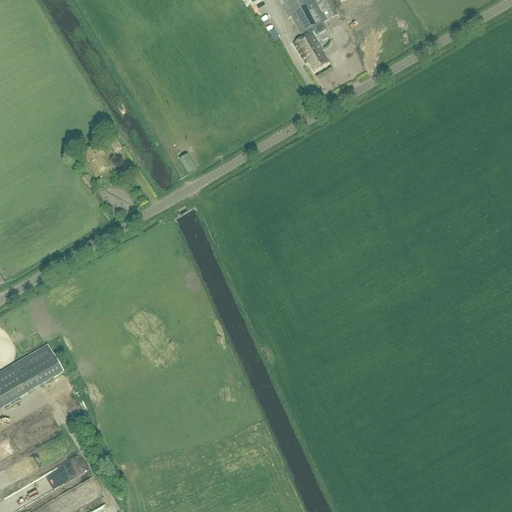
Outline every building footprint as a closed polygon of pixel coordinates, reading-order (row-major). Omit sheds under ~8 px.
[(311,34),(309,35),(307,32),(336,16),(327,0),(277,0),(288,20),(290,19),(300,36),(302,34),(305,38),(293,45),(305,65),(308,63),(314,73),(328,64),(321,53),(322,52),(311,34)] [(107,139),(115,155),(121,151),(113,137),(107,139)] [(87,163),(88,163),(95,176),(110,168),(105,159),(106,159),(99,147),(83,155),(87,163)] [(188,152),(181,155),(188,171),(195,168),(188,152)] [(46,347),(0,374),(0,409),(62,373),(46,347)] [(13,482),(77,451),(70,436),(6,468),(13,482)] [(0,462),(13,455),(7,444),(0,447),(0,462)] [(63,470),(70,480),(87,469),(80,459),(63,470)]
